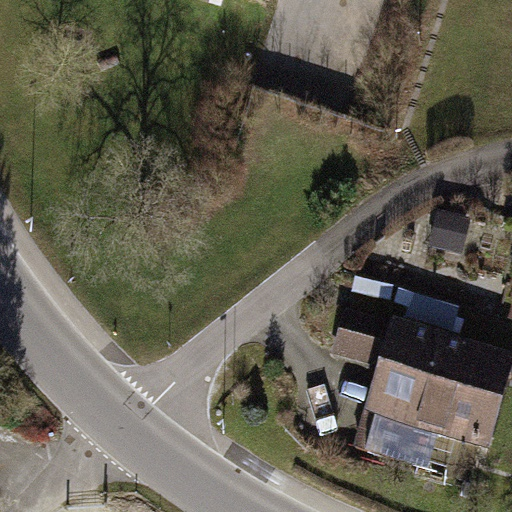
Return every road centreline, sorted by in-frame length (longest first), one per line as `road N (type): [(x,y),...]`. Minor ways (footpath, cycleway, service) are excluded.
road 1 (residential): [(140,438),(218,353),(411,201),(511,163)]
road 2 (secondary): [(140,438),(50,356),(0,286)]
road 3 (track): [(33,511),(140,438)]
road 4 (secondary): [(242,511),(140,438)]
